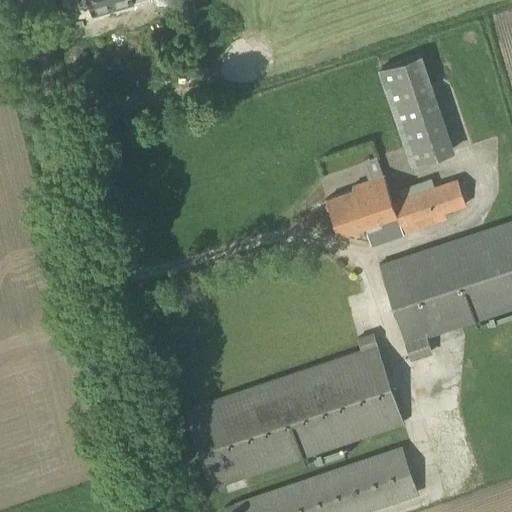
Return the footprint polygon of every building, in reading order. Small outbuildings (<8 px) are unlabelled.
[(89,0),(93,13),(131,2),(130,0),(89,0)] [(410,166),(452,153),(443,126),(419,54),(377,68),(410,166)] [(353,190),(325,199),(338,236),(365,227),(366,231),(397,220),(402,234),(446,219),(444,213),(447,212),(465,206),(457,178),(434,186),(431,178),(422,181),(398,190),(401,197),(391,201),(382,175),(376,156),(361,161),(368,180),(352,185),(353,190)] [(511,218),(377,264),(409,361),(432,353),(427,338),(511,309),(511,218)] [(211,489),(404,424),(372,332),(356,337),(360,349),(183,408),(211,489)] [(236,511),(366,511),(418,495),(401,445),(233,502),(236,511)] [(249,477),(233,482),(236,493),(252,488),(249,477)]
